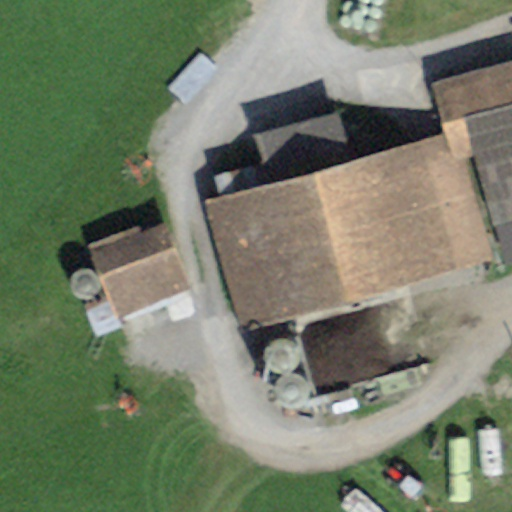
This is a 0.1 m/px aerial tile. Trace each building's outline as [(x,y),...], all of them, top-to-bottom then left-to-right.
[(511,68),(448,85),(464,145),(481,141),(499,208),(511,204),(511,68)] [(478,242),(451,148),(228,212),(255,305),(478,242)] [(115,307),(182,281),(164,234),(97,260),(115,307)] [(74,296),(84,299),(94,295),(99,285),(96,274),(87,268),(76,269),(69,276),(68,287),(74,296)] [(272,362),(284,366),(295,361),(300,350),(297,339),(287,332),(275,333),(267,341),(266,353),(272,362)] [(282,399),(294,402),(305,397),(310,387),(307,375),(297,369),(285,369),(277,378),(276,389),(282,399)]
